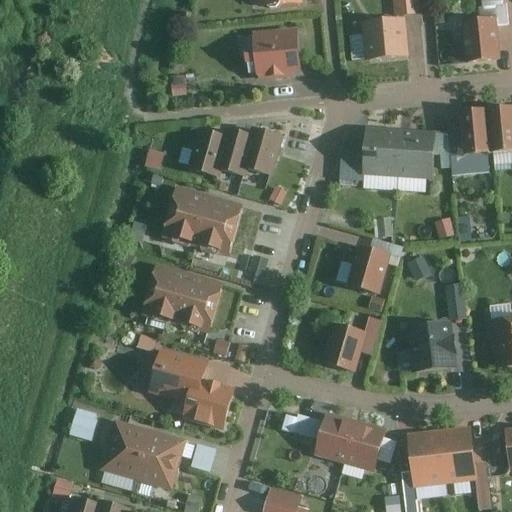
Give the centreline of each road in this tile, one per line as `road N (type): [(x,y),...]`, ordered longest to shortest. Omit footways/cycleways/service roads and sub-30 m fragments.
road 1 (residential): [(263,374),(336,104),(511,87)]
road 2 (residential): [(263,374),(407,407),(511,400)]
road 3 (residential): [(225,511),(263,374)]
